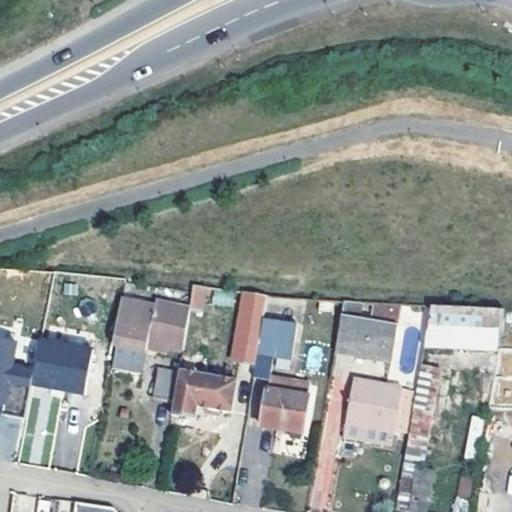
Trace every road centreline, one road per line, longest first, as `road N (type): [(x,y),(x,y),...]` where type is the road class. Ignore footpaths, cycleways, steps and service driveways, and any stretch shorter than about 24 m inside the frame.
road 1 (primary): [(0,131),(279,0)]
road 2 (primary): [(165,0),(0,88)]
road 3 (residential): [(0,473),(142,500)]
